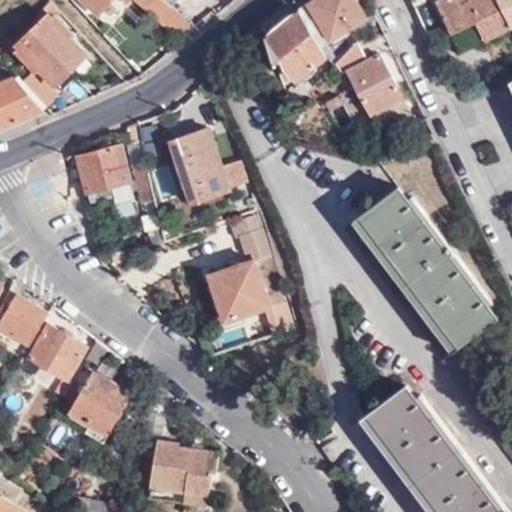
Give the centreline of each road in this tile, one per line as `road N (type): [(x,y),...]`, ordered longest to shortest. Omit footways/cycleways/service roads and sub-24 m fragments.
road 1 (residential): [(326,511),(258,428),(66,273),(0,168)]
road 2 (secondary): [(0,155),(164,86),(266,0)]
road 3 (residential): [(386,0),(511,256)]
